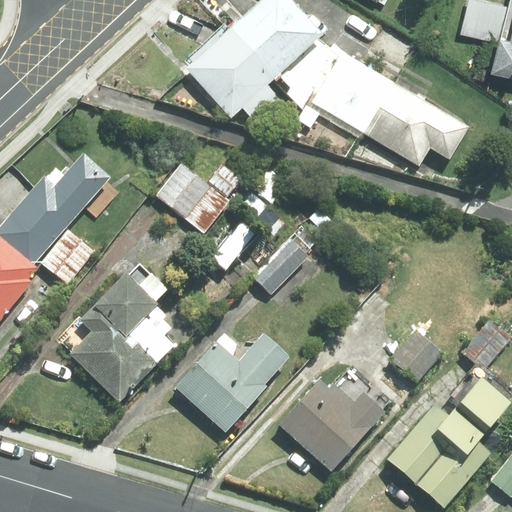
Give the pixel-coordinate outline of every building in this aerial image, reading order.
[(285,0),(265,0),(232,31),(275,77),(316,40),(319,36),(285,0)] [(511,0),(509,0),(508,6),(485,0),(467,0),(460,33),(498,42),(491,68),(511,73),(511,0)] [(275,77),(232,31),(187,71),(235,127),(272,95),(266,88),(272,81),(275,77)] [(339,57),(316,40),(275,77),(272,81),(303,113),(311,104),(339,57)] [(365,136),(394,86),(341,54),(339,57),(311,104),(365,136)] [(467,129),(394,86),(365,136),(417,168),(429,149),(447,160),(467,129)] [(43,179),(0,231),(0,242),(32,268),(108,179),(82,156),(54,188),(43,179)] [(201,233),(242,181),(223,167),(207,187),(181,167),(157,198),(201,233)] [(316,206),(303,218),(321,237),(334,224),(316,206)] [(67,231),(40,264),(68,286),(95,252),(67,231)] [(32,268),(0,242),(0,320),(30,284),(27,281),(36,270),(32,268)] [(289,242),(253,279),(271,295),(306,259),(289,242)] [(167,294),(136,266),(80,323),(92,334),(71,356),(119,402),(173,347),(142,318),(167,294)] [(485,369),(509,340),(490,325),(467,354),(485,369)] [(439,351),(413,330),(387,363),(413,384),(439,351)] [(247,354),(224,334),(175,389),(225,433),(265,388),(263,386),(288,358),(262,336),(247,354)] [(328,476),(391,407),(338,358),(275,428),(328,476)] [(510,405),(480,380),(446,420),(433,409),(389,461),(444,508),(489,455),(476,445),(510,405)] [(511,458),(493,482),(509,496),(511,492),(511,458)]
